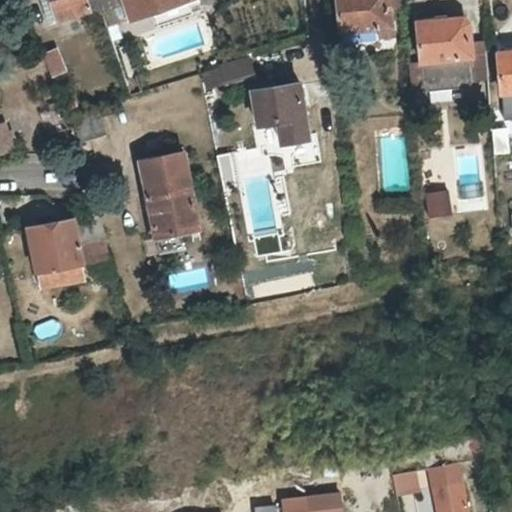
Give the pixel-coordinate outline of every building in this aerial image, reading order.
[(85,0),(49,0),(57,23),(90,12),(85,0)] [(123,0),(131,22),(188,3),(186,0),(123,0)] [(337,0),(341,32),(395,27),(393,9),(390,10),(388,0),(337,0)] [(467,77),(463,40),(469,39),(467,23),(462,18),(444,20),(444,23),(417,26),(421,64),(408,65),(410,85),(467,77)] [(463,40),(467,77),(486,74),(482,38),(469,39),(463,40)] [(63,71),(55,50),(42,55),(51,76),(63,71)] [(511,55),(497,57),(502,112),(511,110),(511,55)] [(252,76),(250,57),(210,62),(212,81),(252,76)] [(205,86),(222,82),(218,67),(202,71),(205,86)] [(299,85),(254,92),(260,125),(279,123),(282,144),(308,140),(299,85)] [(42,130),(64,128),(61,105),(39,108),(42,130)] [(98,111),(78,117),(86,140),(106,134),(98,111)] [(0,151),(14,149),(9,119),(0,120),(0,151)] [(506,125),(491,126),(493,150),(508,149),(506,125)] [(185,153),(141,161),(156,238),(174,234),(174,236),(192,233),(191,225),(198,224),(185,153)] [(424,189),(427,214),(449,212),(446,187),(424,189)] [(37,231),(28,233),(37,270),(108,253),(98,213),(56,223),(55,221),(35,225),(37,231)] [(397,496),(421,492),(416,469),(392,474),(397,496)] [(471,511),(466,482),(434,487),(438,511),(471,511)] [(345,511),(344,492),(310,494),(310,511),(345,511)]
